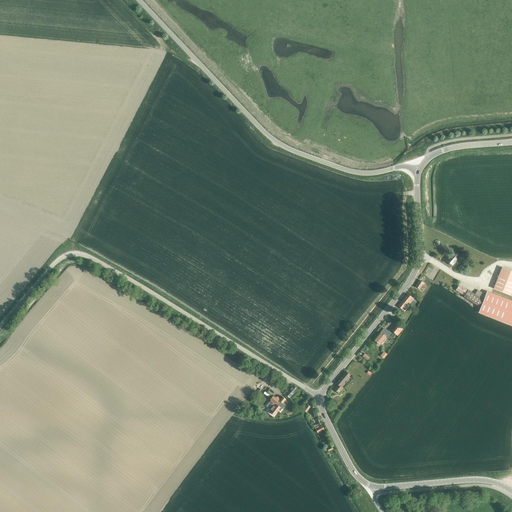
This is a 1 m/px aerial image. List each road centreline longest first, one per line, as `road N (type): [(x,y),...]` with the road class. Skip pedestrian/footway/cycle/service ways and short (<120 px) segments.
road 1 (unclassified): [(305,388),(77,253),(56,260),(0,325)]
road 2 (unclassified): [(399,167),(361,173),(282,146),(138,0)]
road 3 (residential): [(320,396),(414,273)]
road 4 (tertiary): [(511,491),(473,479),(371,487)]
